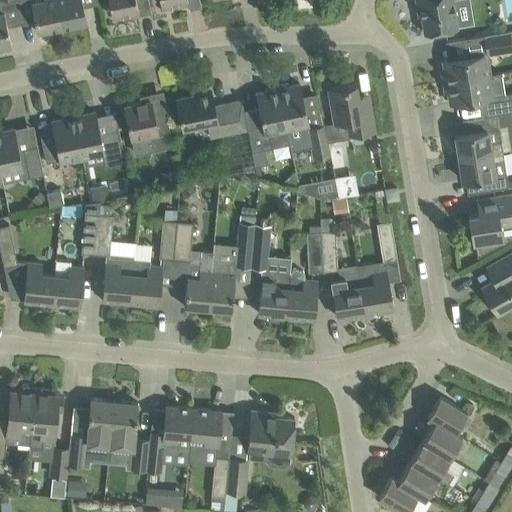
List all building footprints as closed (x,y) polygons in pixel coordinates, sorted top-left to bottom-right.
[(37,31),(62,26),(56,0),(38,0),(31,1),(37,31)] [(56,0),(62,26),(87,21),(82,0),(56,0)] [(113,16),(139,10),(136,0),(109,0),(110,1),(107,2),(109,13),(112,12),(113,16)] [(458,26),(453,0),(415,0),(417,7),(420,6),(424,32),(458,26)] [(0,46),(11,44),(5,11),(2,12),(0,3),(0,46)] [(487,52),(510,48),(510,45),(511,44),(511,29),(508,30),(484,34),(487,52)] [(447,81),(486,74),(482,53),(443,59),(447,81)] [(511,91),(505,93),(501,72),(486,75),(486,74),(447,81),(450,102),(470,99),(479,98),(482,116),(497,113),(511,110),(511,91)] [(309,126),(308,121),(299,82),(278,87),(286,126),(290,142),(292,149),(310,145),(312,157),(330,154),(327,140),(324,123),(309,126)] [(360,106),(356,83),(328,87),(334,122),(324,123),(327,140),(349,137),(349,135),(376,130),(372,104),(360,106)] [(261,112),(245,115),(248,127),(253,150),(272,146),(290,142),(286,126),(278,87),(257,92),(261,112)] [(220,133),(214,106),(211,91),(177,98),(183,127),(207,122),(210,135),(220,133)] [(156,120),(151,99),(125,104),(131,135),(149,131),(152,149),(173,145),(168,118),(156,120)] [(248,127),(245,115),(242,100),(214,106),(220,133),(248,127)] [(82,153),(103,149),(99,130),(95,111),(74,115),(82,153)] [(459,157),(503,150),(497,113),(482,116),(473,117),(475,130),(455,134),(459,157)] [(46,161),(60,158),(82,153),(74,115),(52,120),(56,139),(42,142),(46,161)] [(18,149),(18,147),(14,127),(0,130),(0,167),(1,171),(26,165),(28,176),(43,173),(37,145),(18,149)] [(99,130),(103,149),(106,165),(125,162),(118,127),(99,130)] [(489,189),(509,186),(503,150),(459,157),(463,179),(487,176),(489,189)] [(108,195),(105,181),(88,185),(89,191),(91,199),(108,195)] [(385,187),(387,199),(399,197),(397,185),(385,187)] [(39,204),(47,196),(41,190),(33,199),(39,204)] [(477,255),(503,242),(503,238),(501,226),(511,224),(511,191),(476,197),(479,211),(469,213),(470,224),(464,227),(473,237),(473,242),(475,242),(477,255)] [(91,199),(86,200),(85,212),(82,251),(96,252),(99,213),(100,200),(100,197),(91,199)] [(174,257),(177,220),(175,220),(176,210),(164,209),(159,255),(174,257)] [(240,212),(239,221),(255,223),(256,214),(240,212)] [(110,254),(114,214),(99,213),(96,252),(110,254)] [(189,258),(193,222),(177,220),(174,257),(189,258)] [(384,262),(397,259),(391,220),(378,222),(384,262)] [(251,264),(255,223),(239,221),(235,263),(251,264)] [(9,223),(0,225),(0,247),(6,276),(26,278),(24,298),(52,301),(55,273),(40,272),(41,262),(17,259),(9,223)] [(266,266),(271,224),(255,223),(251,264),(266,266)] [(309,271),(324,270),(321,229),(307,230),(309,271)] [(324,270),(338,269),(336,229),(321,229),(324,270)] [(498,313),(511,305),(511,250),(504,255),(486,265),(494,278),(482,285),(498,313)] [(55,273),(52,301),(80,304),(82,284),(83,266),(71,265),(71,259),(56,258),(55,273)] [(130,300),(133,272),(120,271),(121,260),(106,259),(102,298),(130,300)] [(158,303),(162,264),(148,263),(147,274),(133,272),(130,300),(158,303)] [(208,307),(212,265),(200,264),(199,276),(187,275),(184,305),(208,307)] [(232,309),(234,289),(235,279),(222,278),(223,266),(212,265),(208,307),(232,309)] [(304,277),(303,272),(302,270),(299,269),(296,268),(293,269),(290,272),(286,314),(314,317),(317,278),(304,277)] [(387,269),(359,274),(365,311),(393,307),(387,269)] [(286,314),(290,272),(274,271),(274,275),(261,273),(258,312),(286,314)] [(337,316),(365,311),(359,274),(331,278),(337,316)] [(29,445),(35,386),(21,385),(20,390),(6,389),(5,403),(9,403),(6,437),(19,438),(19,444),(29,445)] [(61,408),(62,394),(48,393),(49,388),(35,386),(29,445),(40,446),(40,440),(54,441),(57,408),(61,408)] [(462,436),(455,432),(467,412),(440,395),(427,416),(462,436)] [(110,442),(114,399),(90,397),(87,428),(88,428),(87,440),(110,442)] [(135,432),(136,421),(138,401),(114,399),(110,442),(134,444),(132,468),(148,469),(150,437),(134,436),(135,432)] [(191,436),(194,406),(166,404),(163,431),(151,430),(150,437),(148,469),(159,470),(162,442),(175,443),(174,449),(189,450),(190,436),(191,436)] [(225,508),(230,457),(229,457),(231,437),(219,436),(221,409),(194,406),(191,436),(203,437),(202,445),(217,446),(212,501),(214,501),(214,505),(223,506),(223,508),(225,508)] [(291,454),(294,416),(275,415),(276,411),(251,408),(247,450),(291,454)] [(450,456),(452,453),(462,436),(427,416),(434,420),(422,439),(450,456)] [(68,464),(71,438),(69,438),(68,447),(53,446),(51,474),(66,476),(67,464),(68,464)] [(85,466),(87,440),(71,438),(68,464),(85,466)] [(448,483),(454,473),(443,467),(450,456),(422,439),(410,459),(448,483)] [(510,466),(511,463),(511,445),(508,443),(499,459),(510,466)] [(246,492),(249,459),(230,457),(225,508),(234,509),(236,492),(246,492)] [(510,466),(499,459),(496,457),(484,477),(488,480),(498,486),(510,466)] [(448,483),(410,459),(398,479),(391,475),(425,496),(437,477),(448,483)] [(425,496),(391,475),(378,496),(405,511),(406,511),(417,493),(424,498),(425,496)] [(478,487),(471,497),(486,506),(498,486),(488,480),(482,490),(478,487)] [(145,487),(145,502),(181,502),(181,488),(145,487)] [(469,511),(482,511),(486,506),(471,497),(476,500),(469,511)]
